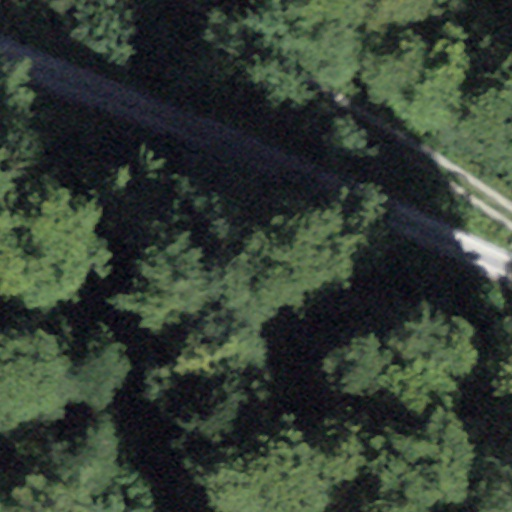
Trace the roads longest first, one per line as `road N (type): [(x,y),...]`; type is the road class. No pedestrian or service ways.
road 1 (track): [(511,236),(0,48)]
road 2 (track): [(511,193),(198,0)]
